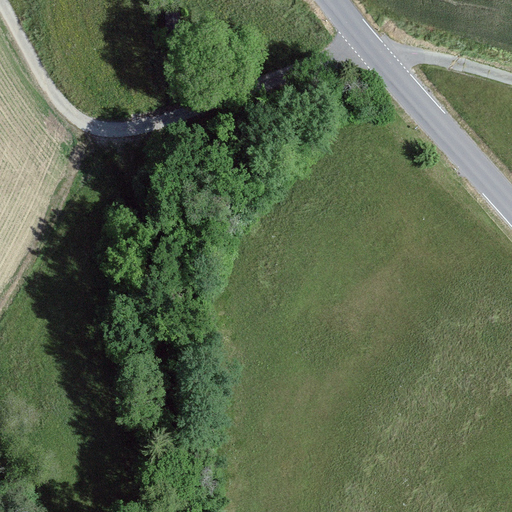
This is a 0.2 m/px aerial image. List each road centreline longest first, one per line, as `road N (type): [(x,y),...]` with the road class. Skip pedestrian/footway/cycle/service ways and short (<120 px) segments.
road 1 (track): [(7,0),(61,96),(111,134),(185,124),(377,56)]
road 2 (track): [(177,511),(167,414),(111,134)]
road 3 (tertiary): [(511,211),(377,56),(341,0)]
road 4 (track): [(511,81),(435,58),(377,56)]
